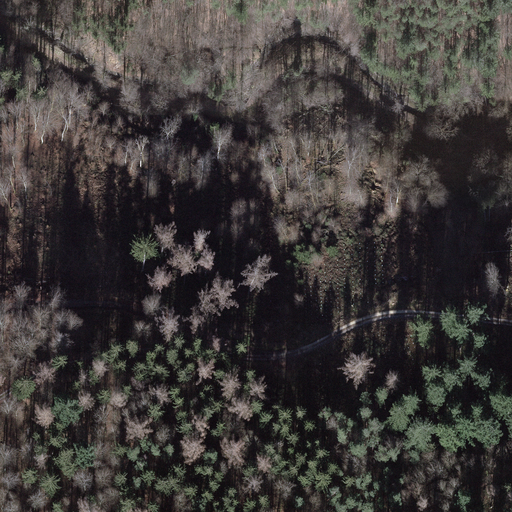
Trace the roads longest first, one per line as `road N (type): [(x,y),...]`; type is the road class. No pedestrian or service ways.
road 1 (track): [(0,17),(53,60),(120,90),(208,109),(255,105),(278,75),(310,68),(423,128),(511,125)]
road 2 (track): [(511,322),(379,313),(286,361),(260,360),(115,303),(0,309)]
road 3 (track): [(260,360),(141,350),(75,361),(0,401)]
